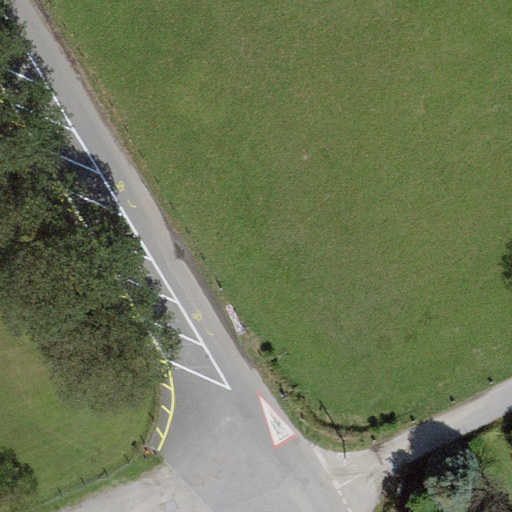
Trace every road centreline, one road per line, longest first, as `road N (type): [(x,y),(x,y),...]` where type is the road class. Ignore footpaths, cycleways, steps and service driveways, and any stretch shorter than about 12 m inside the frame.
road 1 (unclassified): [(45,0),(329,471)]
road 2 (unclassified): [(511,381),(329,471)]
